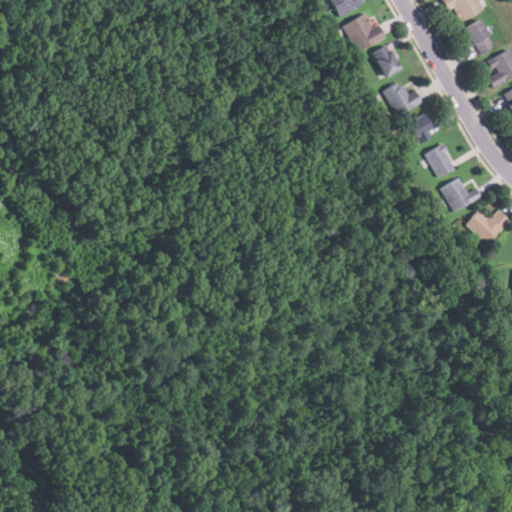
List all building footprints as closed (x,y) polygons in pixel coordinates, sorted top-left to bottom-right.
[(361,3),(359,0),(326,0),(335,16),(361,3)] [(442,0),(456,23),(481,8),(475,0),(442,0)] [(340,25),(355,51),(380,38),(366,11),(340,25)] [(491,46),(477,20),(462,28),(475,54),(491,46)] [(381,77),(397,69),(385,45),(369,53),(381,77)] [(485,77),(490,86),(511,74),(511,60),(506,49),(486,59),(493,73),(485,77)] [(405,94),(398,81),(380,91),(393,115),(419,102),(412,90),(405,94)] [(511,86),(499,96),(511,116),(511,86)] [(405,122),(416,142),(432,134),(420,113),(405,122)] [(421,154),(435,177),(452,166),(439,144),(421,154)] [(477,195),(473,188),(465,193),(455,177),(437,189),(451,212),(477,195)] [(463,223),(484,244),(507,220),(496,209),(486,219),(476,210),(463,223)]
